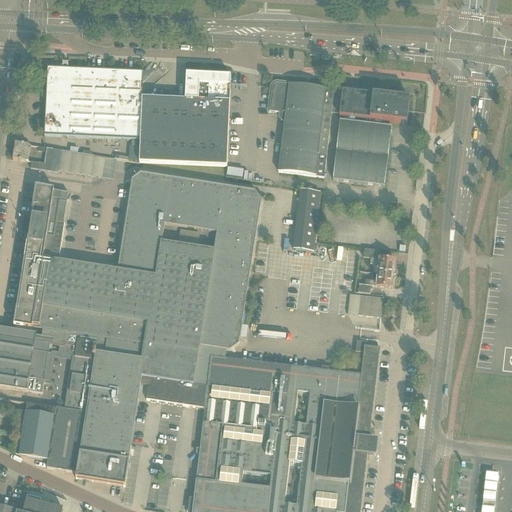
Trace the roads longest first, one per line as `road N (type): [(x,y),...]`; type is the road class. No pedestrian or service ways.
road 1 (unclassified): [(459,128),(430,151),(409,341),(441,344)]
road 2 (unknown): [(258,64),(247,142),(258,175),(395,191)]
road 3 (unknown): [(409,341),(277,326),(281,225)]
road 4 (tertiary): [(469,40),(301,27),(241,32)]
road 5 (tertiary): [(241,32),(467,58)]
road 6 (tertiary): [(453,263),(474,181),(486,61)]
road 7 (unclassified): [(71,25),(81,51),(242,62)]
road 8 (tertiary): [(71,25),(241,32)]
road 9 (tertiary): [(459,128),(453,263)]
road 10 (unknown): [(20,177),(0,303)]
road 11 (unknown): [(20,177),(79,188),(79,249)]
